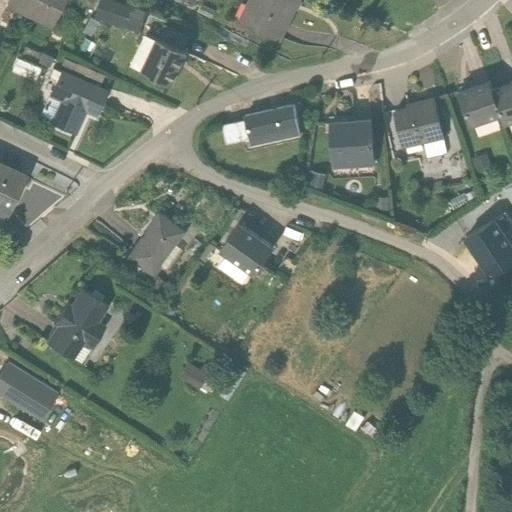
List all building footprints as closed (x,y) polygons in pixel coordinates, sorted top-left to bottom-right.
[(63,0),(6,0),(3,5),(50,28),(63,0)] [(294,0),(246,0),(239,20),(280,36),(294,0)] [(189,45),(193,36),(168,25),(164,34),(189,45)] [(179,49),(154,39),(138,78),(163,89),(179,49)] [(108,89),(58,68),(37,115),(76,132),(85,111),(96,116),(108,89)] [(500,118),(491,91),(488,82),(457,93),(469,130),(500,118)] [(511,84),(491,91),(500,118),(504,128),(511,125),(511,84)] [(434,104),(393,113),(401,149),(442,141),(434,104)] [(299,137),(292,106),(242,118),(249,148),(299,137)] [(371,120),(328,122),(331,171),(373,169),(371,120)] [(24,173),(0,162),(0,212),(6,215),(24,173)] [(186,230),(159,210),(124,256),(152,276),(186,230)] [(511,260),(511,224),(504,212),(466,238),(490,273),(511,260)] [(273,246),(239,221),(219,250),(226,255),(250,272),(253,274),(273,246)] [(250,272),(226,255),(218,265),(242,282),(250,272)] [(108,303),(80,283),(43,337),(72,357),(108,303)] [(213,371),(191,358),(183,373),(204,386),(213,371)] [(56,392),(3,359),(0,362),(0,392),(40,417),(56,392)]
